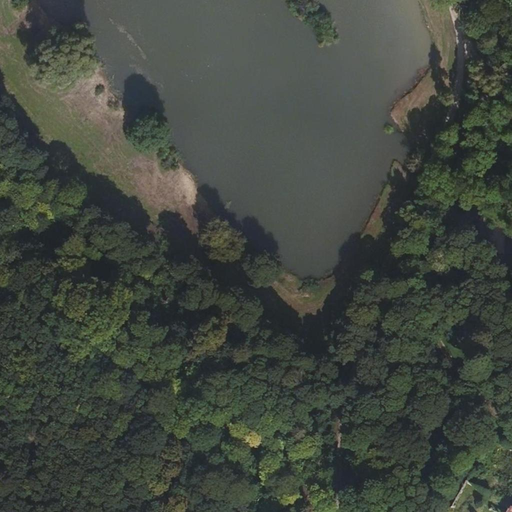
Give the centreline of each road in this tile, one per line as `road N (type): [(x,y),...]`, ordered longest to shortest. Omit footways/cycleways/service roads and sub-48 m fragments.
road 1 (track): [(338,511),(344,426),(370,304),(459,87),(463,35),(451,0)]
road 2 (track): [(0,199),(264,432),(315,511)]
